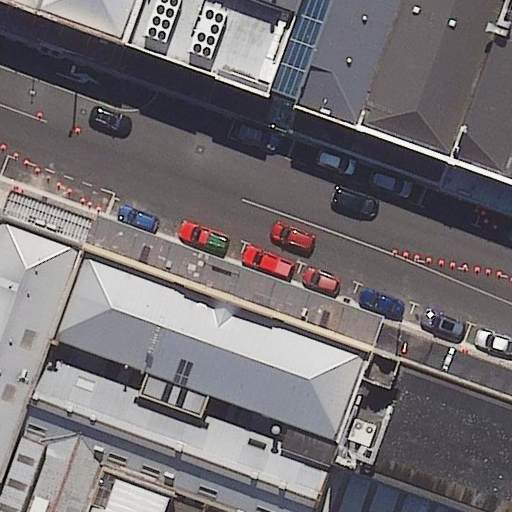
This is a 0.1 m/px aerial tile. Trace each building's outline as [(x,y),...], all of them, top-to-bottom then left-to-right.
[(0,0),(0,9),(40,24),(48,0),(0,0)] [(48,0),(40,24),(126,54),(145,0),(48,0)] [(511,0),(145,0),(126,54),(147,62),(206,83),(284,111),(375,144),(461,174),(504,190),(511,167),(511,0)] [(65,338),(96,248),(7,216),(0,235),(0,468),(16,474),(36,417),(39,408),(65,338)] [(369,446),(401,358),(96,248),(65,338),(369,446)] [(345,511),(369,446),(65,338),(39,408),(329,511),(345,511)] [(511,511),(511,396),(401,358),(345,511),(511,511)] [(95,511),(119,446),(36,417),(16,474),(8,493),(1,511),(95,511)] [(119,446),(95,511),(188,511),(201,476),(119,446)] [(302,511),(201,476),(188,511),(302,511)] [(0,490),(0,511),(1,511),(8,493),(0,490)]
